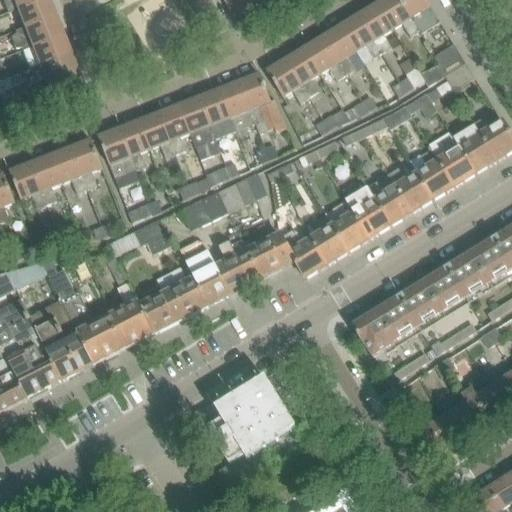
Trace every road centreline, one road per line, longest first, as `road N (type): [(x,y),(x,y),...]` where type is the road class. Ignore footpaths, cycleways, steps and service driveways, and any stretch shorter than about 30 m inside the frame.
road 1 (unclassified): [(0,492),(33,485),(306,317)]
road 2 (unclassified): [(306,317),(511,192)]
road 3 (residential): [(306,317),(426,502)]
road 4 (residential): [(111,109),(244,58)]
